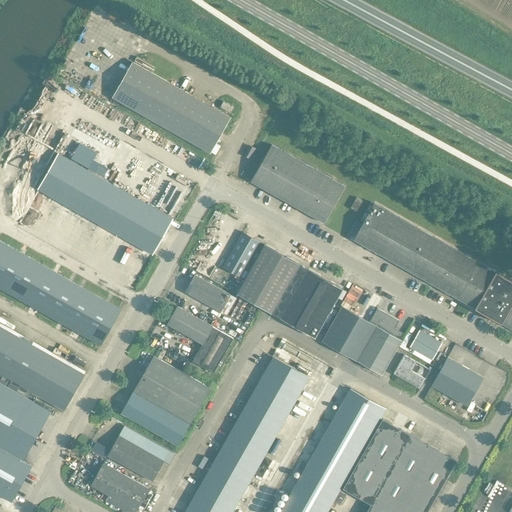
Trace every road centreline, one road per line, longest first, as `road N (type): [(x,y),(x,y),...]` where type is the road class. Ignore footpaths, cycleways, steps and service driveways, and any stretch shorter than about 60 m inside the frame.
road 1 (unclassified): [(511,356),(218,188),(49,483)]
road 2 (unclassified): [(154,511),(263,319),(480,442)]
road 3 (secondary): [(511,154),(238,0)]
road 4 (trunk): [(511,90),(346,0)]
